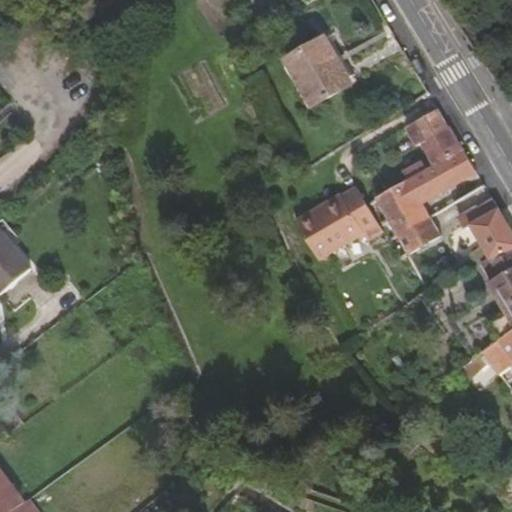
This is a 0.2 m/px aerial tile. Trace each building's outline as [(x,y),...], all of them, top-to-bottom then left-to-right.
[(326,38),(285,61),(313,108),(354,85),(326,38)] [(438,164),(464,153),(464,152),(455,137),(440,110),(412,127),(422,144),(425,142),(438,164)] [(407,182),(379,198),(399,235),(433,216),(426,204),(428,202),(477,174),(464,153),(438,164),(425,172),(421,165),(403,175),(407,182)] [(357,188),(343,196),(341,196),(300,221),(298,222),(321,261),(366,235),(370,241),(383,232),(357,188)] [(473,226),(485,248),(493,261),(511,251),(511,229),(501,212),(496,203),(494,201),(463,217),(468,228),(473,226)] [(444,237),(433,216),(399,235),(411,257),(444,237)] [(0,228),(0,294),(33,269),(0,228)] [(492,326),(505,342),(511,336),(511,272),(492,285),(508,313),(492,326)] [(511,369),(511,336),(505,342),(504,342),(486,354),(502,377),(511,369)] [(0,410),(0,442),(25,424),(9,404),(0,410)] [(0,511),(13,511),(25,504),(0,469),(0,511)] [(40,511),(32,499),(25,504),(13,511),(40,511)]
